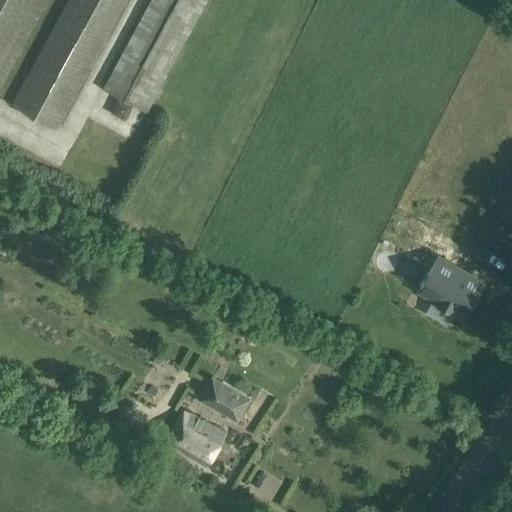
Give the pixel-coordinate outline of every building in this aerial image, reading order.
[(0,0),(0,88),(47,0),(0,0)] [(126,0),(68,0),(11,104),(58,128),(126,0)] [(206,0),(150,0),(103,87),(145,111),(206,0)] [(416,214),(396,250),(420,264),(441,228),(416,214)] [(438,257),(420,288),(439,298),(437,301),(453,309),(454,307),(465,314),(483,282),(438,257)] [(236,417),(248,397),(212,377),(200,398),(236,417)] [(62,386),(57,395),(68,401),(64,408),(124,440),(130,429),(108,417),(115,403),(78,384),(73,392),(62,386)] [(225,433),(208,423),(183,410),(166,441),(207,464),(225,433)]
